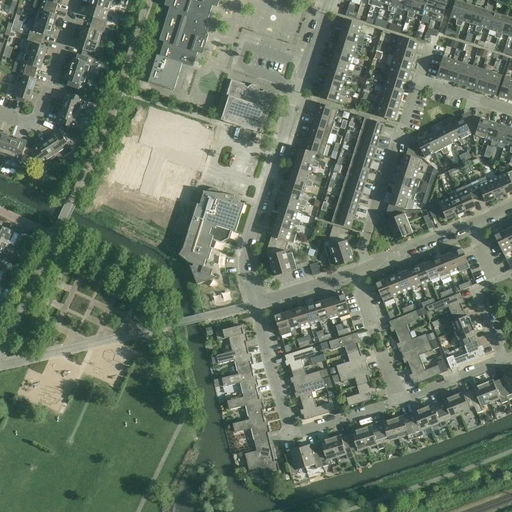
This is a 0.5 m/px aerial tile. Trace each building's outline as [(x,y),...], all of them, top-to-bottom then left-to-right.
[(34,0),(34,2),(53,8),(56,9),(58,4),(61,5),(62,0),(34,0)] [(91,0),(90,5),(109,11),(111,4),(116,5),(120,4),(120,3),(120,0),(91,0)] [(174,91),(182,63),(193,67),(197,53),(202,54),(208,35),(205,29),(212,5),(217,7),(219,0),(166,0),(164,5),(170,7),(159,40),(164,42),(160,56),(157,55),(148,83),(174,91)] [(383,0),(372,0),(371,5),(373,6),(380,8),(382,3),(383,0)] [(394,0),(383,0),(382,3),(389,5),(388,11),(390,12),(394,0)] [(404,0),(394,0),(390,12),(393,12),(395,7),(402,9),(404,0)] [(415,0),(404,0),(402,9),(408,11),(407,17),(410,18),(415,0)] [(415,0),(410,18),(412,19),(415,14),(422,16),(424,9),(423,9),(426,0),(415,0)] [(422,16),(431,19),(436,0),(426,0),(423,9),(424,9),(422,16)] [(441,22),(448,0),(436,0),(431,19),(441,22)] [(455,0),(450,17),(457,19),(456,25),(458,26),(465,4),(455,0)] [(35,20),(54,26),(57,15),(55,14),(56,9),(53,8),(34,2),(33,7),(34,10),(38,11),(35,20)] [(475,7),(465,4),(458,26),(461,27),(464,22),(470,24),(475,7)] [(100,26),(105,27),(107,22),(105,22),(109,11),(90,5),(87,16),(102,21),(100,26)] [(485,10),(475,7),(470,24),(476,26),(475,31),(478,32),(485,10)] [(347,10),(346,15),(349,16),(349,17),(355,19),(357,14),(351,12),(351,11),(347,10)] [(495,13),(485,10),(478,32),(480,33),(483,28),(489,30),(495,13)] [(504,16),(495,13),(489,30),(496,32),(495,37),(497,38),(504,16)] [(511,25),(511,18),(504,16),(497,38),(500,39),(502,34),(509,36),(511,25)] [(342,29),(365,36),(365,34),(360,31),(362,24),(346,19),(342,29)] [(29,35),(42,40),(44,35),(50,37),(54,26),(35,20),(32,31),(30,30),(29,35)] [(105,27),(100,26),(99,31),(83,26),(80,37),(99,43),(102,32),(104,33),(105,27)] [(428,42),(431,35),(432,30),(427,28),(426,33),(423,41),(428,42)] [(342,29),(339,39),(356,44),(358,38),(364,39),(365,36),(342,29)] [(446,29),(444,34),(450,36),(454,38),(456,32),(446,29)] [(416,32),(414,38),(421,40),(423,34),(416,32)] [(25,52),(44,58),(47,47),(41,45),(42,40),(29,35),(27,41),(28,41),(25,52)] [(396,46),(416,53),(419,42),(400,36),(396,46)] [(90,58),(95,59),(97,54),(95,54),(99,43),(80,37),(76,48),(92,53),(90,58)] [(339,39),(336,48),(358,56),(359,53),(354,50),(356,44),(339,39)] [(452,41),(450,47),(456,49),(458,43),(452,41)] [(468,45),(466,51),(476,54),(478,48),(468,45)] [(396,46),(393,56),(413,62),(416,53),(396,46)] [(336,48),(333,58),(350,64),(352,57),(358,58),(358,56),(336,48)] [(14,66),(23,69),(36,73),(37,68),(40,69),(44,58),(25,52),(22,63),(18,61),(15,63),(14,66)] [(95,59),(90,58),(78,54),(76,59),(73,58),(70,69),(88,75),(91,66),(97,67),(99,61),(95,60),(95,59)] [(410,72),(413,62),(393,56),(390,66),(410,72)] [(443,57),(437,75),(436,77),(447,80),(453,60),(443,57)] [(333,58),(330,68),(352,75),(353,73),(348,70),(350,64),(333,58)] [(463,63),(453,60),(447,80),(456,83),(463,63)] [(472,66),(463,63),(456,83),(466,86),(472,66)] [(15,84),(34,90),(37,79),(34,78),(36,73),(23,69),(14,66),(12,73),(13,76),(17,77),(15,84)] [(407,82),(410,72),(390,66),(387,75),(407,82)] [(466,86),(476,89),(482,69),(472,66),(466,86)] [(330,68),(327,78),(344,83),(346,77),(352,78),(352,75),(330,68)] [(88,75),(70,69),(66,80),(69,81),(67,86),(71,87),(85,92),(89,93),(90,90),(88,87),(86,86),(85,86),(88,75)] [(476,89),(485,92),(492,73),(482,69),(476,89)] [(492,73),(485,92),(496,95),(502,76),(492,73)] [(404,91),(407,82),(387,75),(384,85),(404,91)] [(511,79),(505,77),(499,96),(509,100),(511,89),(511,79)] [(327,78),(324,87),(346,94),(347,92),(342,89),(344,83),(327,78)] [(263,133),(264,130),(263,130),(270,109),(271,110),(272,110),(273,109),(272,109),(277,96),(277,94),(276,94),(265,91),(265,90),(264,90),(263,91),(259,91),(259,90),(259,88),(258,87),(257,86),(256,85),(255,85),(253,85),(252,85),(251,85),(249,86),(248,87),(245,85),(245,84),(244,84),(232,80),(231,80),(231,81),(227,94),(226,96),(227,96),(229,96),(222,117),(221,120),(224,121),(260,132),(263,133)] [(15,84),(11,95),(17,96),(16,100),(24,103),(25,99),(30,101),(34,90),(15,84)] [(384,85),(381,95),(400,101),(404,91),(384,85)] [(324,87),(321,98),(337,103),(340,96),(345,97),(346,94),(324,87)] [(80,114),(82,115),(84,115),(89,100),(85,98),(66,91),(63,98),(66,99),(63,108),(80,113),(80,114)] [(397,111),(400,101),(381,95),(378,105),(397,111)] [(319,103),(315,115),(334,121),(338,109),(319,103)] [(394,121),(397,111),(378,105),(375,115),(394,121)] [(60,117),(58,116),(56,122),(75,129),(80,114),(80,113),(63,108),(60,117)] [(315,115),(311,127),(330,133),(334,121),(315,115)] [(475,135),(485,138),(490,122),(480,118),(480,119),(471,116),(472,122),(473,133),(475,134),(475,135)] [(384,124),(365,118),(361,130),(380,136),(384,124)] [(466,123),(463,118),(454,123),(462,139),(473,133),(472,122),(468,124),(467,122),(466,123)] [(500,125),(490,122),(485,138),(491,140),(491,146),(493,147),(500,125)] [(454,123),(445,128),(453,144),(458,141),(462,145),(464,144),(462,139),(454,123)] [(510,128),(500,125),(493,147),(496,148),(498,143),(505,145),(510,128)] [(311,127),(308,138),(327,144),(330,133),(311,127)] [(445,128),(435,133),(446,153),(448,152),(447,147),(453,144),(445,128)] [(54,135),(46,141),(56,156),(59,160),(73,151),(59,130),(53,133),(54,135)] [(361,130),(357,141),(376,147),(380,136),(361,130)] [(3,133),(0,131),(0,153),(5,155),(4,158),(5,158),(6,156),(5,155),(11,139),(2,135),(3,133)] [(435,133),(426,137),(434,153),(440,150),(444,154),(446,153),(435,133)] [(417,142),(408,147),(417,153),(417,154),(422,158),(424,157),(425,158),(434,153),(426,137),(417,142)] [(308,138),(304,149),(304,150),(316,154),(323,156),(327,144),(308,138)] [(21,159),(25,147),(27,142),(21,139),(20,142),(11,139),(5,155),(6,156),(19,160),(18,163),(19,163),(20,161),(21,159)] [(25,147),(21,159),(30,162),(38,157),(43,164),(56,156),(46,141),(39,146),(37,144),(32,147),(31,149),(25,147)] [(357,141),(354,153),(373,159),(376,147),(357,141)] [(131,147),(118,186),(133,191),(146,152),(131,147)] [(418,170),(422,158),(417,154),(417,153),(408,147),(406,155),(405,154),(401,164),(418,170)] [(296,158),(319,165),(319,163),(314,160),(316,154),(304,150),(304,149),(300,148),(296,158)] [(354,153),(350,164),(369,170),(373,159),(354,153)] [(296,158),(293,168),(310,173),(312,167),(318,168),(319,165),(296,158)] [(365,182),(369,170),(350,164),(346,176),(365,182)] [(398,174),(415,180),(417,173),(423,174),(424,172),(418,170),(401,164),(398,174)] [(293,168),(290,177),(312,185),(313,182),(308,179),(310,173),(293,168)] [(511,170),(497,177),(505,194),(511,191),(511,184),(511,183),(511,170)] [(398,174),(395,184),(416,191),(419,181),(415,180),(398,174)] [(346,176),(343,187),(362,193),(365,182),(346,176)] [(290,177),(287,187),(304,193),(306,186),(312,187),(312,185),(290,177)] [(497,177),(488,181),(495,198),(505,194),(497,177)] [(164,178),(157,199),(172,204),(178,183),(164,178)] [(488,181),(473,188),(477,198),(483,196),(485,203),(495,198),(488,181)] [(392,194),(413,200),(416,191),(395,184),(392,194)] [(458,194),(465,211),(475,207),(472,200),(477,198),(473,188),(472,188),(471,184),(456,190),(458,194)] [(287,187),(284,197),(306,204),(310,205),(311,203),(307,202),(302,199),(304,193),(287,187)] [(343,187),(339,199),(358,205),(362,193),(343,187)] [(226,194),(220,193),(219,191),(217,189),(215,189),(213,188),(211,188),(209,189),(207,190),(206,191),(203,191),(203,192),(204,192),(200,204),(197,204),(183,248),(183,249),(179,255),(188,262),(193,264),(192,266),(190,265),(197,285),(217,277),(216,277),(211,275),(213,269),(204,266),(206,259),(209,260),(210,256),(211,251),(212,248),(210,247),(212,239),(221,242),(228,238),(231,230),(236,232),(236,231),(244,204),(243,203),(226,198),(226,194)] [(116,191),(111,206),(166,224),(170,208),(116,191)] [(413,200),(392,194),(389,204),(387,212),(404,211),(404,209),(406,209),(409,200),(413,201),(413,200)] [(458,194),(449,198),(456,215),(465,211),(458,194)] [(284,197),(281,207),(297,212),(299,206),(305,207),(306,204),(284,197)] [(449,198),(434,205),(428,207),(432,218),(443,213),(446,219),(456,215),(449,198)] [(339,199),(335,210),(354,216),(358,205),(339,199)] [(281,207),(278,216),(300,223),(301,221),(295,218),(297,212),(281,207)] [(354,216),(335,210),(332,222),(351,228),(354,216)] [(392,230),(408,223),(404,211),(387,212),(386,213),(389,219),(388,220),(392,230)] [(433,228),(428,215),(423,217),(428,230),(433,228)] [(278,216),(274,226),(291,232),(293,225),(299,226),(300,223),(278,216)] [(408,223),(392,230),(396,239),(412,233),(408,223)] [(0,238),(9,243),(13,245),(18,235),(19,235),(22,229),(11,224),(9,230),(0,225),(0,238)] [(291,232),(274,226),(267,250),(269,256),(285,251),(285,250),(288,242),(293,244),(296,233),(291,232)] [(328,257),(350,250),(347,240),(350,231),(333,226),(328,240),(330,246),(325,247),(328,257)] [(494,236),(504,254),(511,250),(511,247),(504,231),(494,236)] [(9,243),(0,238),(0,258),(7,262),(9,256),(4,254),(9,243)] [(470,268),(469,267),(462,248),(452,252),(459,270),(458,270),(459,272),(470,268)] [(350,250),(328,257),(331,267),(353,261),(350,250)] [(269,256),(271,266),(294,259),(292,253),(286,254),(285,251),(269,256)] [(449,273),(458,270),(459,270),(452,252),(442,256),(449,273)] [(442,256),(433,260),(440,277),(441,281),(451,277),(449,274),(449,273),(442,256)] [(271,266),(275,276),(297,269),(294,259),(271,266)] [(430,281),(440,277),(433,260),(423,264),(430,281)] [(313,276),(320,274),(317,263),(310,265),(313,276)] [(421,285),(430,281),(423,264),(414,268),(421,285)] [(411,289),(421,285),(414,268),(404,272),(411,289)] [(402,293),(411,289),(404,272),(395,275),(402,293)] [(393,296),(402,293),(395,275),(386,279),(393,296)] [(235,276),(228,277),(230,287),(237,286),(235,276)] [(376,283),(384,303),(394,299),(393,296),(386,279),(376,283)] [(452,315),(464,310),(460,302),(463,301),(459,293),(439,302),(427,306),(429,312),(434,310),(435,313),(449,307),(452,315)] [(350,314),(348,310),(344,295),(334,298),(339,315),(339,318),(350,314)] [(329,318),(339,315),(334,298),(324,301),(329,318)] [(319,321),(322,320),(329,318),(324,301),(314,304),(319,321)] [(310,324),(319,321),(314,304),(304,307),(310,324)] [(300,327),(310,324),(304,307),(295,310),(300,327)] [(424,308),(417,310),(420,316),(426,314),(424,308)] [(290,330),(291,330),(300,327),(295,310),(285,313),(290,330)] [(453,332),(472,325),(469,317),(467,318),(464,310),(452,315),(454,321),(449,322),(453,332)] [(416,311),(389,322),(392,330),(394,329),(398,337),(409,332),(406,324),(420,319),(416,311)] [(275,316),(278,327),(281,336),(291,332),(291,330),(290,330),(285,313),(275,316)] [(229,337),(233,351),(233,352),(247,348),(246,342),(248,341),(246,333),(244,333),(242,325),(215,331),(218,340),(229,337)] [(472,325),(453,332),(459,348),(464,346),(476,341),(473,333),(475,332),(472,325)] [(402,353),(429,342),(426,334),(412,339),(409,332),(398,337),(401,344),(398,345),(402,353)] [(357,333),(356,333),(329,342),(331,350),(345,346),(347,354),(360,350),(357,342),(360,341),(357,333)] [(435,339),(433,333),(427,335),(429,341),(435,339)] [(435,340),(429,342),(433,350),(438,348),(435,340)] [(476,341),(464,346),(467,353),(454,359),(453,356),(446,358),(451,370),(457,367),(485,356),(481,348),(479,349),(476,341)] [(410,368),(422,363),(419,356),(432,350),(429,342),(402,353),(405,361),(407,360),(410,368)] [(313,347),(284,355),(287,364),(289,363),(292,371),(304,367),(302,359),(315,355),(313,347)] [(249,356),(247,348),(233,352),(233,351),(216,355),(218,364),(235,360),(238,374),(238,375),(253,371),(251,365),(254,364),(252,355),(249,356)] [(360,350),(347,354),(350,361),(336,366),(339,374),(367,365),(364,357),(362,358),(360,350)] [(443,360),(437,362),(438,365),(442,373),(448,371),(443,360)] [(422,363),(410,368),(413,375),(411,376),(414,385),(442,373),(438,365),(425,371),(422,363)] [(367,365),(339,374),(341,382),(355,378),(357,386),(370,382),(367,374),(370,374),(367,365)] [(294,388),(323,379),(328,377),(326,369),(320,371),(306,375),(304,367),(292,371),(294,379),(292,379),(294,388)] [(255,379),(253,371),(238,375),(238,374),(222,378),(224,387),(240,383),(244,397),(258,394),(257,388),(259,387),(257,378),(255,379)] [(511,393),(511,371),(505,374),(506,377),(499,380),(505,397),(506,396),(511,393)] [(302,403),(314,399),(312,392),(325,387),(323,379),(294,388),(297,396),(299,395),(302,403)] [(483,384),(490,403),(499,399),(501,403),(507,401),(506,396),(505,397),(499,380),(491,383),(490,381),(483,384)] [(370,382),(357,386),(360,394),(346,398),(349,406),(377,398),(374,389),(372,390),(370,382)] [(490,403),(483,384),(475,387),(476,389),(468,392),(474,406),(474,407),(477,413),(483,411),(481,406),(490,403)] [(453,396),(460,415),(470,411),(469,409),(474,407),(474,406),(468,392),(461,395),(460,393),(453,396)] [(260,402),(258,394),(244,397),(227,401),(229,410),(246,406),(249,420),(264,416),(262,410),(265,410),(263,401),(260,402)] [(460,415),(453,396),(445,399),(446,401),(438,404),(444,419),(445,419),(450,417),(451,419),(460,415)] [(314,399),(302,403),(304,411),(302,411),(304,420),(333,411),(330,403),(316,407),(314,399)] [(423,408),(430,427),(439,423),(441,428),(447,425),(445,419),(444,419),(438,404),(431,407),(430,405),(423,408)] [(430,427),(423,408),(415,411),(416,413),(408,416),(416,438),(422,436),(420,431),(430,427)] [(254,443),(269,439),(268,433),(270,432),(268,424),(266,424),(264,416),(249,420),(233,424),(235,432),(251,429),(254,443)] [(392,419),(398,438),(408,435),(409,440),(416,438),(408,416),(400,419),(400,417),(392,419)] [(398,438),(392,419),(385,421),(385,423),(377,426),(384,448),(383,443),(388,441),(398,438)] [(361,428),(367,448),(377,445),(378,450),(384,448),(377,426),(369,428),(369,426),(361,428)] [(367,448),(361,428),(354,431),(354,433),(347,436),(351,450),(357,449),(357,451),(367,448)] [(330,438),(336,457),(346,455),(347,459),(354,457),(351,450),(347,436),(338,438),(338,436),(330,438)] [(336,457),(330,438),(323,440),(324,443),(316,445),(322,467),(328,465),(327,460),(336,457)] [(269,439),(254,443),(256,451),(245,454),(249,471),(260,468),(262,476),(264,476),(265,480),(267,481),(271,480),(273,478),(272,474),(280,472),(277,463),(275,464),(269,439)] [(322,467),(316,445),(308,448),(307,445),(299,448),(305,467),(315,464),(316,469),(322,467)] [(305,467),(299,448),(292,450),(293,452),(284,455),(291,476),(297,475),(296,470),(305,467)]
